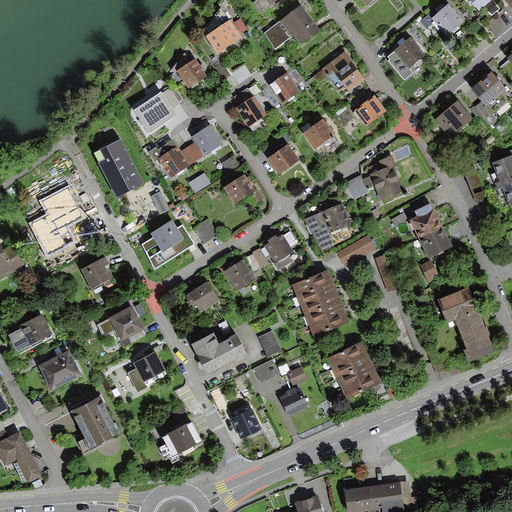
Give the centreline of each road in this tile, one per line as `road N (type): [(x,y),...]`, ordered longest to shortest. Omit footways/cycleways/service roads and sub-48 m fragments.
road 1 (secondary): [(204,505),(511,370)]
road 2 (residential): [(511,341),(478,245),(408,121)]
road 3 (residential): [(149,294),(284,210)]
road 4 (residential): [(284,210),(408,121)]
road 5 (residential): [(408,121),(324,0)]
road 6 (secondary): [(141,511),(97,504),(0,509)]
road 7 (residential): [(408,121),(511,32)]
road 8 (residential): [(284,210),(216,103)]
